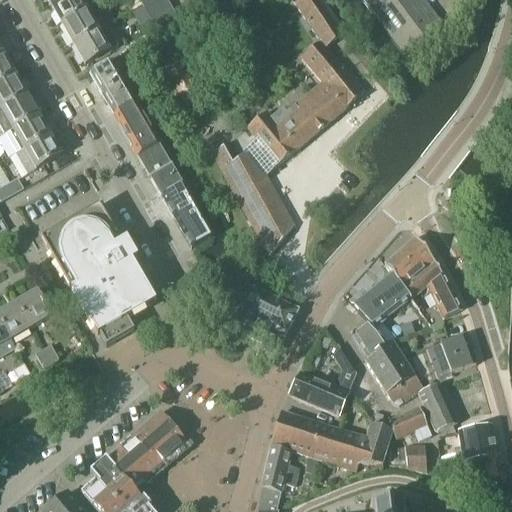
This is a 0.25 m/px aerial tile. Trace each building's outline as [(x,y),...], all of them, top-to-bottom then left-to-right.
[(44,0),(49,8),(63,0),(44,0)] [(63,0),(49,8),(61,28),(85,14),(79,3),(83,0),(63,0)] [(140,0),(138,2),(144,12),(164,0),(140,0)] [(164,0),(144,12),(150,22),(170,10),(164,0)] [(265,179),(362,95),(325,51),(342,35),(320,0),(291,0),(319,45),(302,59),(323,87),(301,104),(294,95),(286,101),(293,110),(286,115),(283,111),(270,121),(266,115),(247,130),(255,141),(241,151),(245,156),(232,165),(222,147),(209,154),(268,259),(292,229),(265,179)] [(365,0),(362,3),(368,12),(391,43),(410,28),(403,18),(423,3),(420,0),(365,0)] [(410,28),(391,43),(405,61),(407,60),(444,32),(423,3),(403,18),(410,28)] [(170,10),(150,22),(156,32),(176,21),(176,20),(170,10)] [(85,14),(61,28),(72,48),(97,34),(85,14)] [(97,34),(72,48),(85,69),(109,55),(117,50),(106,31),(98,35),(97,34)] [(0,61),(0,88),(14,80),(3,60),(0,61)] [(114,118),(135,105),(116,71),(111,64),(89,77),(102,99),(103,99),(114,118)] [(180,67),(165,75),(185,111),(200,103),(180,67)] [(14,80),(0,88),(0,114),(1,114),(26,99),(14,80)] [(12,133),(37,119),(26,99),(1,114),(12,133)] [(138,159),(159,147),(135,105),(114,118),(120,128),(120,129),(119,129),(131,150),(132,151),(133,151),(138,159)] [(12,134),(4,138),(16,158),(24,153),(24,154),(49,139),(37,119),(12,134)] [(24,153),(16,158),(27,178),(35,174),(60,159),(49,139),(24,154),(24,153)] [(160,202),(183,189),(159,147),(138,159),(150,180),(148,181),(160,202)] [(0,191),(0,206),(22,193),(16,183),(0,192),(0,191)] [(190,254),(213,241),(183,189),(160,202),(161,203),(162,202),(180,232),(178,233),(190,254)] [(98,212),(42,245),(54,266),(56,265),(105,351),(133,335),(125,322),(138,315),(144,293),(129,268),(136,263),(132,255),(125,244),(118,248),(110,234),(110,233),(98,212)] [(415,240),(384,268),(390,277),(410,302),(423,293),(425,297),(429,294),(443,322),(460,313),(442,277),(415,240)] [(360,295),(349,307),(369,326),(355,338),(368,359),(364,362),(392,405),(399,408),(417,397),(417,396),(425,393),(392,342),(395,341),(383,325),(385,324),(384,322),(410,302),(390,277),(363,298),(360,295)] [(229,279),(208,320),(234,333),(254,291),(229,279)] [(254,291),(234,333),(276,354),(297,313),(254,291)] [(15,309),(30,334),(48,323),(51,329),(62,323),(51,303),(42,308),(36,297),(15,309)] [(15,309),(0,317),(0,328),(10,346),(10,345),(30,334),(15,309)] [(0,362),(15,354),(10,345),(10,346),(0,328),(0,362)] [(438,381),(475,367),(464,339),(427,353),(438,381)] [(298,376),(289,399),(339,419),(348,396),(356,379),(337,350),(332,362),(341,376),(337,386),(341,388),(339,392),(298,376)] [(51,351),(43,355),(50,369),(58,365),(51,351)] [(43,355),(35,359),(42,373),(50,369),(43,355)] [(0,397),(4,395),(4,394),(13,389),(6,376),(0,378),(0,397)] [(452,394),(408,410),(412,421),(422,417),(427,432),(461,420),(452,394)] [(281,415),(271,449),(292,455),(307,460),(317,463),(317,464),(356,476),(358,469),(382,467),(392,436),(369,429),(366,441),(281,415)] [(161,416),(133,441),(158,470),(186,446),(181,440),(161,416)] [(472,480),(470,463),(495,459),(490,429),(459,435),(462,457),(440,461),(443,481),(452,479),(452,483),(472,480)] [(133,441),(106,464),(132,494),(132,493),(144,483),(145,482),(158,470),(133,441)] [(260,487),(260,489),(281,495),(284,487),(293,490),(298,471),(288,468),(292,455),(271,449),(260,487)] [(424,451),(404,452),(406,474),(426,479),(424,451)] [(307,460),(305,470),(315,473),(317,464),(317,463),(307,460)] [(99,487),(84,499),(95,511),(148,511),(132,493),(132,494),(106,464),(90,477),(99,487)] [(258,508),(258,511),(277,511),(281,495),(260,489),(258,508)] [(80,511),(67,497),(50,511),(80,511)] [(372,511),(403,511),(402,501),(371,505),(372,511)]
